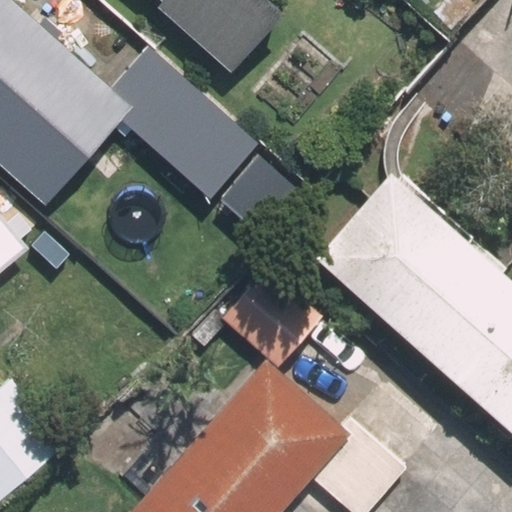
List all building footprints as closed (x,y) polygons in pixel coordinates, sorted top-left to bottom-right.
[(0,0),(0,172),(43,210),(120,124),(208,203),(260,144),(147,43),(106,88),(6,0),(0,0)] [(240,0),(140,0),(196,50),(240,0)] [(511,283),(387,169),(305,257),(511,445),(511,283)] [(0,276),(26,255),(0,224),(0,276)] [(262,262),(218,314),(277,363),(321,311),(262,262)] [(261,361),(127,511),(279,511),(286,504),(294,511),(323,511),(333,502),(344,511),(367,511),(406,467),(345,414),(334,426),(261,361)] [(7,376),(0,382),(0,494),(63,443),(7,376)]
